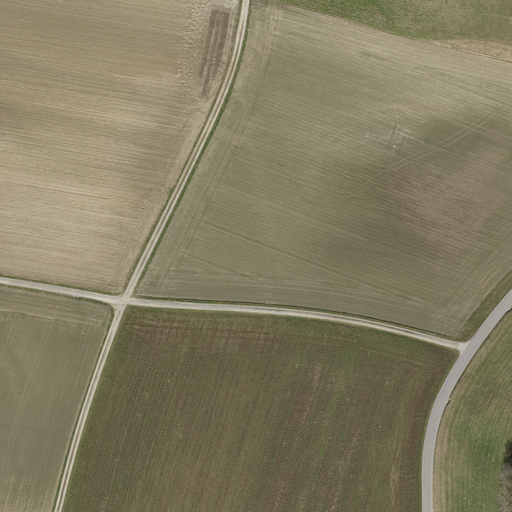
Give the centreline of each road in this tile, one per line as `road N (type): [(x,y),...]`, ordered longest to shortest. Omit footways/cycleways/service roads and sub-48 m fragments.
road 1 (track): [(60,511),(125,300),(221,105),(248,0)]
road 2 (track): [(469,351),(343,317),(159,304),(0,279)]
road 3 (unclassified): [(428,511),(436,414),(469,351),(511,298)]
